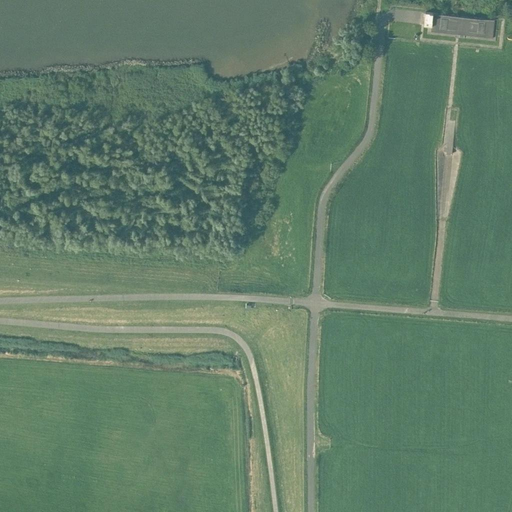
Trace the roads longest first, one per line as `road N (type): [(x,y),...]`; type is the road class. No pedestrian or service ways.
road 1 (track): [(231,297),(0,278)]
road 2 (track): [(310,441),(465,452),(511,445)]
